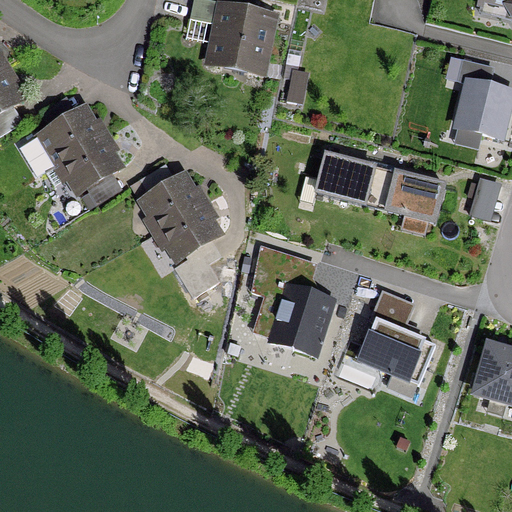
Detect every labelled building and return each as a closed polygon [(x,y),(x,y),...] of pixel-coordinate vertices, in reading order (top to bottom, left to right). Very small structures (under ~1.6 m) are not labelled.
[(221,13),(222,7),(192,0),(188,21),(216,27),(209,63),(259,73),(270,23),(221,13)] [(511,22),(511,0),(480,0),(479,4),(504,10),(511,22)] [(0,114),(17,104),(0,76),(0,114)] [(459,135),(506,147),(511,126),(511,98),(471,88),(459,135)] [(60,165),(98,142),(81,113),(42,136),(60,165)] [(77,195),(116,172),(98,142),(60,165),(77,195)] [(443,183),(324,151),(313,194),(431,226),(443,183)] [(159,233),(197,209),(180,180),(141,203),(159,233)] [(177,262),(215,239),(197,209),(159,233),(177,262)] [(335,304),(289,291),(274,343),(319,357),(335,304)] [(429,346),(381,326),(366,362),(414,382),(429,346)] [(511,400),(511,350),(485,344),(472,390),(511,400)]
